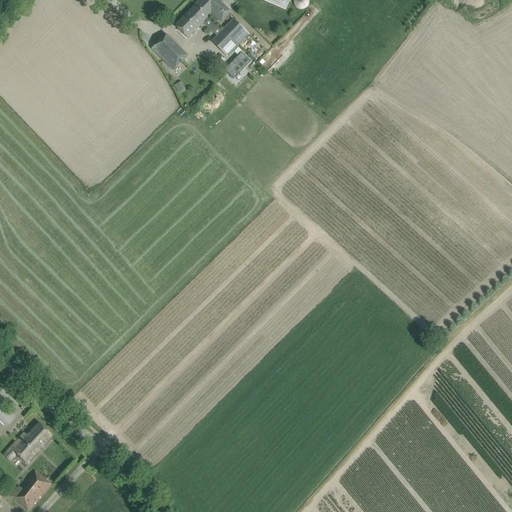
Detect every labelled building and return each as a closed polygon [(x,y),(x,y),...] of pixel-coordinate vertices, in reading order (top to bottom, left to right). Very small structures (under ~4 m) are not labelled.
[(200,0),(195,5),(202,13),(203,13),(208,18),(209,17),(207,16),(211,13),(221,23),(231,13),(217,0),(200,0)] [(175,26),(182,33),(187,39),(208,18),(203,13),(202,13),(195,5),(175,26)] [(234,20),(223,31),(239,46),(249,35),(237,22),(234,20)] [(223,31),(212,42),(227,58),(239,46),(223,31)] [(166,34),(151,49),(174,71),(188,57),(166,34)] [(225,71),(234,79),(251,62),(242,53),(225,71)] [(24,433),(17,441),(6,453),(12,459),(17,454),(27,463),(45,443),(52,436),(39,423),(27,436),(24,433)] [(35,472),(29,480),(27,483),(29,485),(24,491),(20,487),(12,497),(30,511),(45,492),(51,484),(35,472)]
